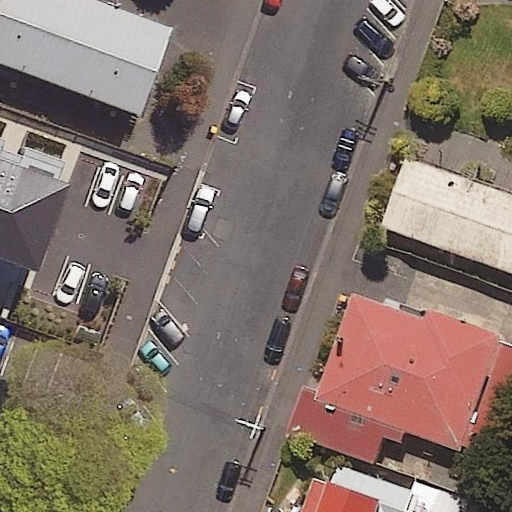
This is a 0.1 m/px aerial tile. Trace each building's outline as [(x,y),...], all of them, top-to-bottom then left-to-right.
[(0,0),(0,55),(162,109),(198,1),(194,0),(0,0)] [(0,263),(23,272),(69,143),(0,119),(0,263)] [(511,196),(406,159),(382,226),(511,272),(511,196)] [(511,329),(387,287),(357,374),(338,368),(319,423),(415,455),(425,417),(511,446),(511,329)] [(342,447),(321,511),(493,511),(498,496),(342,447)]
